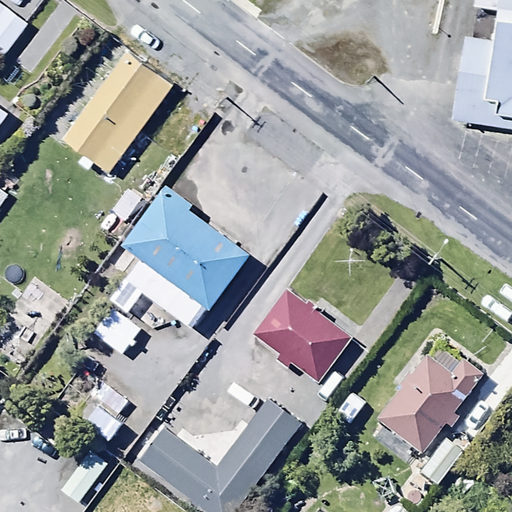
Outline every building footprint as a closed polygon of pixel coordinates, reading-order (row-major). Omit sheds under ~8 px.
[(0,64),(21,35),(0,20),(0,64)] [(511,43),(453,34),(443,101),(511,111),(511,43)] [(168,95),(121,61),(56,152),(103,186),(168,95)] [(252,260),(175,197),(116,269),(194,332),(252,260)] [(363,346),(302,297),(266,342),(326,391),(363,346)] [(493,397),(442,355),(382,428),(433,470),(493,397)] [(102,400),(90,419),(76,438),(105,458),(118,439),(109,432),(122,414),(102,400)] [(178,511),(239,511),(294,438),(259,413),(210,480),(157,441),(131,477),(178,511)] [(53,503),(65,511),(75,511),(101,477),(83,463),(53,503)]
